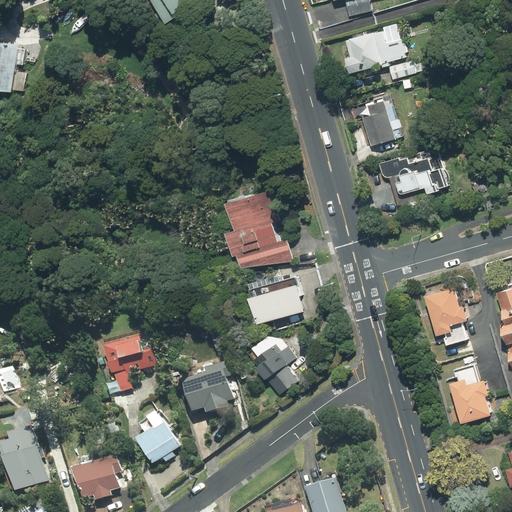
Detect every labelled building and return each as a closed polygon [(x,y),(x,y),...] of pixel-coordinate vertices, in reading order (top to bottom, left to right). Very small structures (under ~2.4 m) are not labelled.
[(166,0),(172,8),(170,10),(179,23),(181,21),(199,9),(194,3),(198,0),(166,0)] [(349,0),(352,16),(375,12),(373,0),(349,0)] [(388,30),(350,39),(354,56),(348,58),(352,72),(390,63),(389,61),(412,55),(409,41),(405,42),(400,23),(387,26),(388,30)] [(0,88),(19,91),(24,44),(0,41),(0,88)] [(427,57),(393,66),(396,79),(430,70),(427,57)] [(371,135),(374,144),(401,137),(398,128),(406,126),(397,95),(364,104),(367,115),(366,115),(369,128),(370,128),(372,135),(371,135)] [(420,196),(445,190),(444,186),(451,184),(447,167),(438,169),(435,156),(425,159),(424,154),(413,157),(412,155),(405,157),(404,155),(384,160),(388,176),(393,176),(400,201),(406,199),(409,214),(424,210),(420,196)] [(248,252),(251,264),(299,259),(279,188),(238,199),(246,227),(238,230),(244,253),(248,252)] [(303,281),(259,293),(266,321),(310,309),(303,281)] [(460,285),(432,293),(443,333),(449,331),(452,343),(470,338),(465,318),(474,316),(470,303),(466,305),(460,285)] [(511,290),(510,291),(511,294),(503,296),(511,325),(511,326),(508,328),(511,340),(511,347),(509,348),(511,357),(511,360),(511,361),(511,364),(511,290)] [(119,378),(164,365),(159,350),(153,352),(148,335),(110,346),(119,378)] [(256,359),(282,394),(302,379),(292,365),(300,358),(285,338),(256,359)] [(486,372),(482,372),(480,363),(459,368),(461,375),(462,375),(463,378),(456,380),(468,420),(497,412),(493,397),(497,396),(491,376),(487,378),(486,372)] [(199,413),(211,409),(213,414),(234,407),(233,403),(238,401),(227,364),(188,376),(199,413)] [(15,366),(0,370),(7,392),(22,388),(15,366)] [(165,410),(145,423),(151,433),(143,438),(159,465),(188,448),(165,410)] [(38,428),(16,434),(17,440),(6,443),(19,491),(52,482),(38,428)] [(90,497),(101,494),(102,500),(117,497),(115,490),(123,488),(116,459),(82,467),(90,497)] [(350,511),(341,479),(310,488),(316,511),(350,511)]
